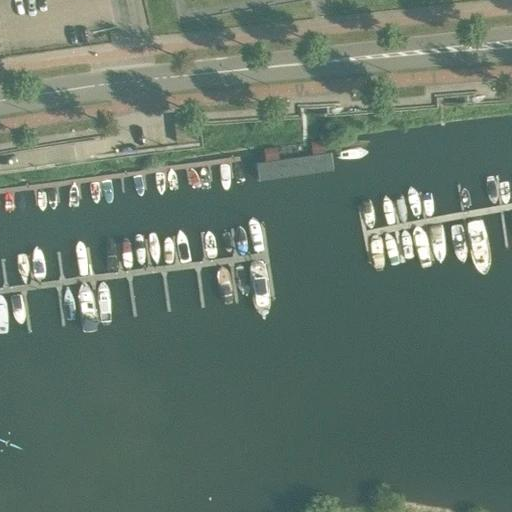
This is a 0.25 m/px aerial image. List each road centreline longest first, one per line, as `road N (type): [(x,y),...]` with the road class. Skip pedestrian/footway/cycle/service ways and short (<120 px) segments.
road 1 (secondary): [(0,101),(260,68)]
road 2 (secondary): [(511,34),(260,68)]
road 3 (secondary): [(260,68),(511,56)]
